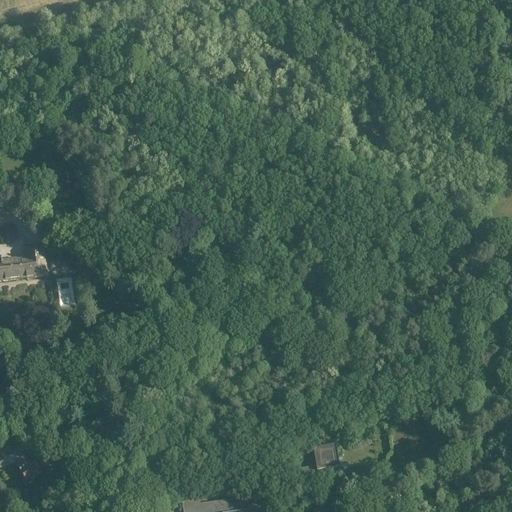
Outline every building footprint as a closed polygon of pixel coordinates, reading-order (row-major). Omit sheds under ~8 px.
[(3,268),(0,268),(0,281),(42,276),(41,270),(46,270),(43,247),(31,248),(33,259),(16,261),(16,260),(7,261),(8,263),(3,264),(3,268)] [(26,433),(30,435),(36,423),(32,421),(26,433)] [(350,474),(349,465),(339,467),(336,446),(314,449),(316,467),(301,470),(303,482),(350,474)] [(30,467),(28,463),(20,467),(21,470),(19,472),(20,474),(21,474),(25,480),(22,482),(26,488),(33,484),(30,480),(41,473),(35,464),(30,467)] [(264,511),(265,510),(257,511),(257,507),(233,510),(232,501),(200,505),(200,501),(182,504),(183,511),(264,511)]
